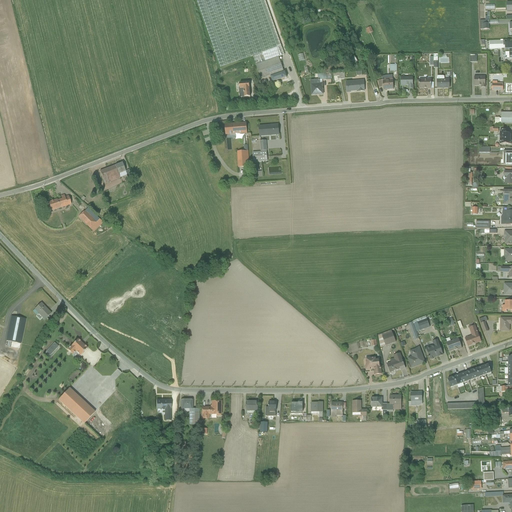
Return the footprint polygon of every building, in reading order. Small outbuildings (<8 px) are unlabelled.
[(279,80),(286,77),(280,59),(286,56),(266,0),(198,0),(222,67),(254,56),(261,79),(277,73),(279,80)] [(483,21),(477,21),(477,30),(487,30),(487,13),(485,13),(485,17),(483,17),(483,21)] [(486,50),(502,49),(501,40),(486,40),(486,50)] [(481,89),(488,89),(487,78),(475,78),(475,87),(481,87),(481,89)] [(409,91),(415,91),(415,79),(401,79),(402,88),(409,88),(409,91)] [(384,92),(395,91),(394,80),(383,81),(384,92)] [(311,95),(324,95),(323,81),(311,81),(311,95)] [(347,93),(366,92),(365,81),(346,82),(347,93)] [(420,91),(432,91),(432,81),(420,81),(420,91)] [(438,91),(451,91),(451,81),(438,81),(438,91)] [(494,83),(495,81),(489,81),(489,92),(500,92),(501,83),(494,83)] [(511,115),(501,115),(501,126),(511,125),(511,115)] [(226,136),(248,134),(247,123),(225,125),(226,136)] [(260,137),(280,136),(279,125),(260,127),(260,137)] [(506,133),(500,133),(500,146),(511,146),(511,135),(506,135),(506,133)] [(257,139),(257,150),(250,151),(250,160),(264,160),(264,139),(257,139)] [(235,149),(235,166),(245,166),(245,149),(235,149)] [(511,152),(501,152),(501,158),(505,158),(505,167),(511,166),(511,152)] [(105,184),(120,178),(116,165),(100,171),(105,184)] [(51,210),(71,204),(69,195),(48,202),(51,210)] [(75,217),(91,231),(100,222),(84,207),(75,217)] [(511,226),(511,210),(503,210),(503,226),(511,226)] [(509,278),(511,277),(511,266),(502,267),(502,273),(509,273),(509,278)] [(503,313),(511,312),(511,301),(506,301),(506,306),(503,306),(503,313)] [(45,319),(51,312),(42,303),(35,310),(45,319)] [(11,316),(7,341),(22,344),(26,318),(11,316)] [(511,325),(511,318),(501,318),(501,332),(510,333),(511,326),(511,325)] [(154,325),(168,339),(172,335),(157,321),(154,325)] [(411,340),(415,338),(409,322),(405,323),(411,340)] [(426,322),(415,324),(417,331),(427,329),(426,322)] [(469,348),(482,343),(476,326),(469,329),(472,336),(466,339),(469,348)] [(391,333),(379,334),(380,337),(376,337),(377,346),(382,345),(382,344),(392,343),(391,333)] [(81,356),(88,349),(78,338),(67,349),(73,355),(76,352),(81,356)] [(450,353),(463,348),(459,339),(447,344),(450,353)] [(432,360),(445,355),(439,340),(433,343),(434,345),(428,348),(432,360)] [(412,368),(426,363),(420,348),(410,351),(412,356),(408,358),(412,368)] [(401,370),(400,367),(405,365),(401,353),(394,355),(395,358),(390,360),(391,362),(387,363),(390,373),(401,370)] [(375,375),(382,374),(381,359),(377,359),(377,357),(366,358),(367,365),(365,365),(366,370),(374,369),(375,375)] [(487,375),(493,373),(489,365),(483,367),(487,375)] [(487,375),(483,367),(478,369),(481,378),(487,375)] [(475,380),(481,378),(478,369),(472,371),(475,380)] [(475,380),(472,371),(467,374),(470,382),(475,380)] [(464,384),(470,382),(467,374),(461,376),(464,384)] [(464,384),(461,376),(455,378),(459,386),(464,384)] [(453,389),(459,386),(455,378),(450,380),(453,389)] [(84,424),(95,412),(69,388),(58,400),(84,424)] [(474,403),(444,404),(444,410),(481,410),(480,389),(474,389),(474,403)] [(412,405),(423,405),(423,392),(411,392),(412,405)] [(391,410),(401,410),(401,395),(390,395),(391,410)] [(371,407),(383,407),(383,398),(371,398),(371,407)] [(165,421),(171,421),(172,400),(156,399),(156,409),(165,409),(165,421)] [(182,409),(193,409),(193,399),(181,399),(182,409)] [(210,416),(222,416),(222,400),(211,400),(211,407),(202,407),(202,419),(210,419),(210,416)] [(247,413),(258,413),(258,401),(247,401),(247,413)] [(269,414),(277,415),(278,401),(270,401),(269,414)] [(352,413),(361,413),(362,401),(352,401),(352,413)] [(292,414),(303,414),(303,402),(292,402),(292,414)] [(311,412),(323,412),(323,402),(311,402),(311,412)] [(331,417),(343,417),(343,402),(331,402),(331,417)] [(502,417),(511,416),(511,407),(502,408),(502,417)] [(426,419),(417,419),(417,428),(426,428),(426,419)] [(507,457),(507,448),(497,449),(497,446),(492,447),(492,452),(486,452),(486,458),(507,457)] [(503,470),(511,468),(511,461),(503,463),(503,470)] [(490,472),(481,472),(481,481),(490,480),(490,472)] [(504,510),(511,509),(511,495),(503,496),(504,510)]
